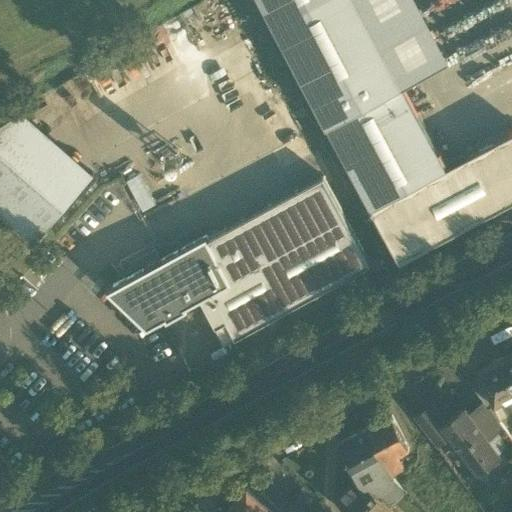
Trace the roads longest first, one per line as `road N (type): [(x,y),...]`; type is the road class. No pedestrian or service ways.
road 1 (tertiary): [(12,511),(511,250)]
road 2 (residential): [(156,511),(511,319)]
